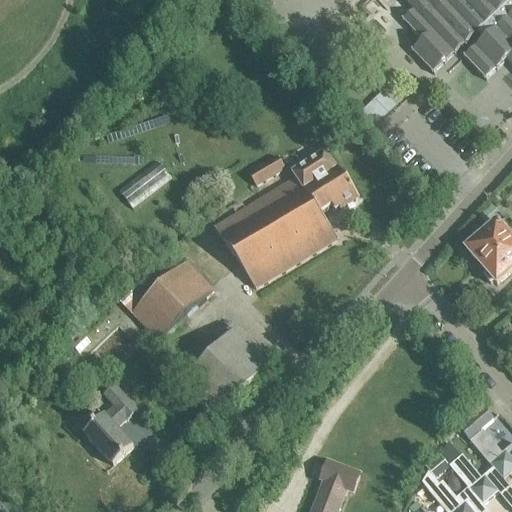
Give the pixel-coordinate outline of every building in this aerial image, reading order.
[(511,0),(400,0),(411,11),(401,21),(421,42),(411,52),(432,75),(433,76),(479,34),(483,38),(462,58),(466,61),(467,63),(485,81),(486,80),(506,62),(509,65),(511,68),(511,0)] [(358,116),(372,131),(396,108),(382,94),(358,116)] [(339,210),(340,212),(358,201),(331,165),(322,156),(292,176),(296,181),(214,231),(254,294),(336,242),(319,216),(331,208),(334,213),(339,210)] [(248,176),(257,190),(286,173),(277,159),(248,176)] [(481,216),(491,227),(501,217),(491,207),(481,216)] [(511,241),(510,240),(511,238),(511,223),(508,219),(499,227),(497,225),(467,251),(497,286),(511,272),(511,241)] [(132,316),(159,345),(213,295),(186,265),(132,316)] [(216,425),(274,366),(239,331),(215,354),(200,339),(164,375),(216,425)] [(126,422),(127,423),(137,413),(114,388),(103,398),(114,409),(84,437),(113,468),(133,450),(117,431),(126,422)] [(458,430),(469,443),(493,423),(482,410),(458,430)] [(504,482),(511,475),(511,446),(502,454),(484,433),(471,444),(494,471),(504,482)] [(494,471),(483,481),(464,458),(461,460),(453,450),(442,459),(469,491),(474,497),(475,497),(484,507),(499,495),(511,511),(511,491),(504,482),(494,471)] [(336,511),(345,491),(355,494),(362,476),(327,463),(320,481),(325,483),(313,511),(336,511)] [(429,474),(423,485),(431,495),(444,511),(487,511),(484,507),(475,497),(474,497),(469,491),(458,501),(444,484),(440,487),(430,475),(429,474)]
